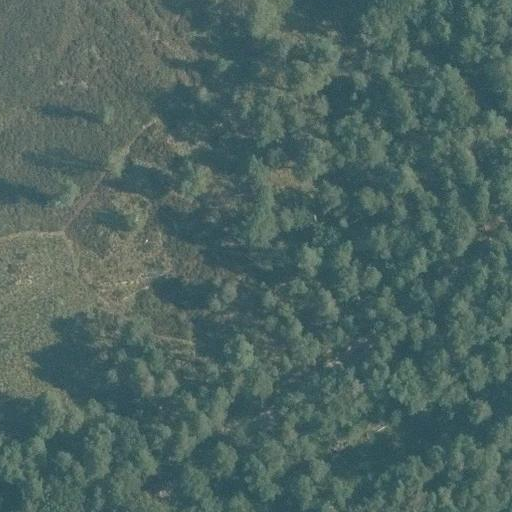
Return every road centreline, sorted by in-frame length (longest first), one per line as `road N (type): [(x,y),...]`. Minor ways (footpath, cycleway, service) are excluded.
road 1 (track): [(511,249),(159,511)]
road 2 (track): [(358,0),(511,120)]
